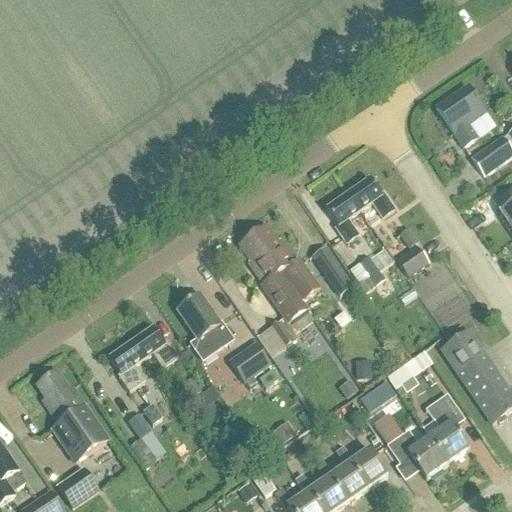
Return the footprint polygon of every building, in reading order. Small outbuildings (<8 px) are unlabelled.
[(467,93),(436,115),(463,154),(478,143),(474,137),(470,131),(486,120),(467,93)] [(468,164),(481,184),(511,162),(498,143),(468,164)] [(370,184),(348,199),(361,217),(373,209),(383,223),(395,215),(384,199),(382,201),(370,184)] [(348,199),(327,215),(338,231),(336,232),(348,249),(360,241),(349,225),(361,217),(348,199)] [(511,211),(500,219),(511,236),(511,211)] [(402,238),(413,252),(422,245),(412,231),(402,238)] [(255,241),(307,316),(308,315),(302,307),(321,295),(303,269),(296,268),(281,246),(278,248),(267,232),(255,241)] [(252,273),(290,328),(307,316),(255,241),(242,251),(255,271),(252,273)] [(350,293),(324,253),(309,263),(336,303),(350,293)] [(397,268),(408,285),(429,270),(418,254),(397,268)] [(369,263),(360,269),(376,293),(385,286),(369,263)] [(200,303),(178,318),(198,347),(191,351),(204,369),(235,348),(222,330),(220,331),(200,303)] [(280,323),(271,330),(285,350),(295,344),(280,323)] [(132,348),(145,366),(157,358),(167,372),(178,365),(168,349),(166,350),(154,333),(132,348)] [(442,356),(493,430),(511,416),(511,402),(468,338),(442,356)] [(256,346),(229,364),(245,387),(271,368),(256,346)] [(120,382),(130,397),(142,389),(132,374),(145,366),(132,348),(110,363),(122,380),(120,382)] [(357,369),(357,389),(374,389),(374,369),(357,369)] [(38,393),(51,412),(48,414),(61,433),(77,422),(90,440),(74,451),(84,467),(109,450),(86,416),(87,415),(74,396),(70,399),(57,380),(38,393)] [(191,402),(199,397),(191,385),(183,390),(191,402)] [(385,387),(360,405),(370,419),(395,401),(385,387)] [(200,412),(208,424),(225,414),(217,401),(200,412)] [(432,443),(450,469),(470,456),(454,433),(464,426),(452,408),(449,404),(428,418),(431,423),(436,429),(427,435),(432,443)] [(153,411),(143,418),(152,432),(162,425),(153,411)] [(139,420),(127,428),(139,446),(140,445),(141,445),(151,439),(139,420)] [(288,427),(273,436),(282,450),(297,440),(288,427)] [(450,469),(432,443),(418,452),(409,438),(404,441),(388,452),(400,470),(410,463),(426,486),(450,469)] [(139,446),(129,453),(143,474),(155,466),(141,445),(140,445),(139,446)] [(0,511),(15,502),(13,499),(25,491),(17,479),(19,478),(0,450),(0,511)] [(348,471),(366,497),(388,482),(370,456),(354,467),(344,453),(336,458),(346,473),(348,471)] [(328,485),(346,511),(366,497),(348,471),(346,473),(333,481),(323,467),(315,472),(326,487),(328,485)] [(278,496),(265,477),(253,485),(266,505),(278,496)] [(82,511),(101,499),(86,478),(60,497),(70,511),(82,511)] [(308,499),(316,511),(344,511),(346,511),(328,485),(326,487),(313,495),(303,481),(295,486),(305,501),(308,499)] [(248,489),(238,496),(244,505),(254,498),(248,489)] [(316,511),(308,499),(305,501),(292,510),(282,495),(275,500),(282,511),(316,511)] [(32,511),(61,511),(52,498),(32,511)]
